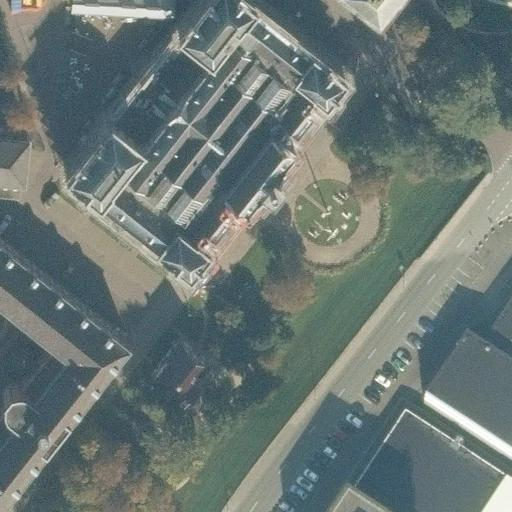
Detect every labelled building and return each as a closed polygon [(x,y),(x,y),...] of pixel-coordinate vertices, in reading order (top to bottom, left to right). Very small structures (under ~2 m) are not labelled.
[(255,179),(261,172),(268,163),(270,161),(275,155),(279,150),(278,149),(288,137),(290,134),(288,132),(287,132),(285,130),(320,87),(323,89),(325,87),(325,86),(340,68),(342,65),(340,63),(339,63),(312,41),(310,39),(309,39),(261,0),(195,0),(181,18),(180,18),(179,20),(178,21),(178,22),(180,24),(151,60),(145,66),(140,73),(140,74),(111,110),(108,107),(108,108),(107,109),(105,111),(104,113),(68,158),(65,162),(67,164),(68,163),(69,164),(86,179),(95,186),(98,188),(100,190),(104,193),(108,196),(148,228),(151,231),(153,232),(153,233),(155,234),(156,235),(183,256),(183,257),(186,259),(188,256),(203,238),(205,235),(203,233),(237,190),(239,192),(242,194),(244,192),(244,191),(254,178),(255,179)] [(72,0),(72,4),(138,8),(142,8),(172,10),(172,0),(72,0)] [(370,0),(383,11),(384,10),(385,11),(387,10),(395,0),(370,0)] [(104,106),(107,109),(108,108),(108,107),(111,110),(140,74),(140,73),(145,66),(151,60),(180,24),(178,22),(178,21),(175,18),(147,53),(139,62),(132,71),(104,106)] [(419,92),(415,98),(419,101),(423,104),(427,98),(423,95),(419,92)] [(0,165),(23,167),(24,158),(30,159),(32,142),(34,125),(18,124),(0,121),(0,165)] [(268,163),(261,172),(269,178),(276,169),(283,161),(275,155),(270,161),(268,163)] [(0,189),(18,192),(20,175),(24,170),(23,169),(23,167),(0,165),(0,189)] [(57,425),(64,416),(128,335),(0,233),(0,497),(50,435),(57,425)] [(511,375),(511,305),(492,337),(489,336),(485,335),(481,335),(476,335),(472,336),(467,338),(464,341),(461,346),(459,351),(458,357),(424,407),(511,464),(511,377),(511,376),(511,375)] [(180,335),(159,362),(157,363),(151,371),(158,376),(152,383),(151,388),(163,397),(168,395),(173,389),(186,398),(187,397),(191,397),(197,389),(197,385),(198,384),(191,379),(197,371),(208,357),(180,335)] [(57,425),(50,435),(56,440),(58,437),(56,436),(62,429),(67,422),(68,423),(70,421),(64,416),(57,425)] [(486,511),(505,484),(405,418),(343,511),(343,510),(342,511),(341,511),(486,511)] [(511,511),(511,488),(505,484),(486,511),(511,511)]
